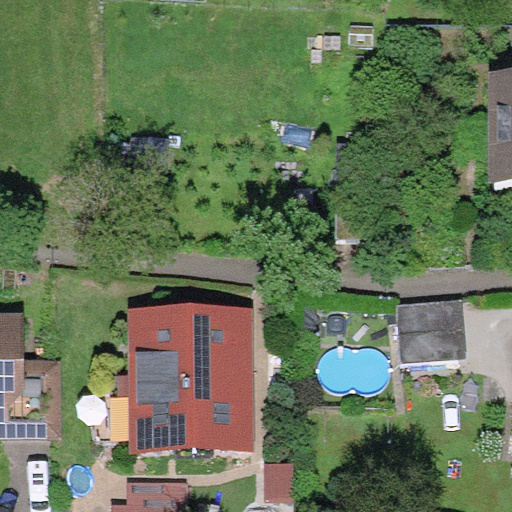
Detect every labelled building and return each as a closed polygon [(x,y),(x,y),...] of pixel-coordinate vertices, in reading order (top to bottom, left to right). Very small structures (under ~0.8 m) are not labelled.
[(511,195),(511,81),(493,82),(494,196),(511,195)] [(401,308),(406,365),(469,360),(464,304),(401,308)] [(255,457),(252,311),(130,314),(133,460),(255,457)] [(0,435),(64,435),(63,364),(31,364),(30,321),(0,321),(0,435)] [(192,511),(193,487),(131,486),(131,507),(118,507),(117,511),(192,511)]
